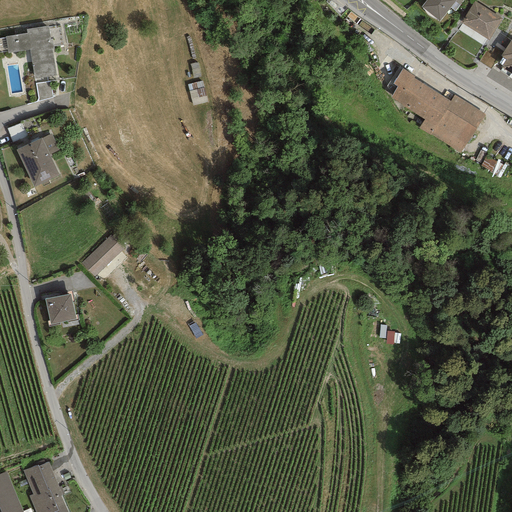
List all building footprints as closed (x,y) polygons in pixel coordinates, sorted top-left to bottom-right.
[(450,8),(457,0),(456,0),(427,0),(421,7),(439,21),(450,8)] [(456,0),(457,0),(450,8),(455,11),(463,0),(456,0)] [(502,19),(475,1),(461,23),(489,40),(502,19)] [(34,79),(56,76),(52,49),(54,49),(52,39),(50,39),(48,26),(26,29),(27,33),(5,37),(7,54),(29,50),(34,79)] [(511,39),(500,56),(506,60),(501,67),(511,74),(511,39)] [(450,101),(414,78),(415,77),(402,69),(393,84),(397,87),(391,98),(424,120),(419,128),(460,153),(485,115),(454,95),(450,101)] [(207,99),(202,79),(188,83),(193,103),(207,99)] [(11,136),(20,134),(18,124),(10,126),(11,136)] [(34,187),(59,175),(49,155),(59,150),(51,134),(41,138),(16,150),(34,187)] [(487,154),(481,164),(494,172),(500,162),(487,154)] [(124,249),(111,235),(81,263),(94,276),(124,249)] [(75,319),(70,294),(45,300),(51,324),(75,319)] [(66,511),(60,496),(64,494),(61,486),(59,487),(48,462),(39,465),(38,464),(22,470),(33,494),(29,496),(35,511),(66,511)] [(22,511),(6,472),(0,474),(0,509),(1,511),(22,511)]
